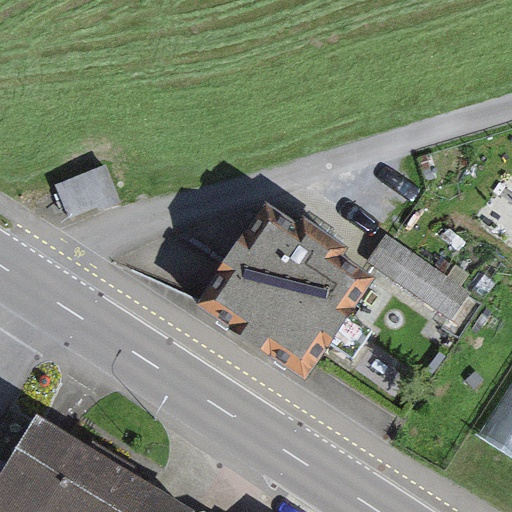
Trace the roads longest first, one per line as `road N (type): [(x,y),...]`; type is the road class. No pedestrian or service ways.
road 1 (track): [(511,104),(111,231),(80,256),(51,300)]
road 2 (tertiary): [(0,266),(377,511)]
road 3 (unknown): [(262,183),(462,308)]
